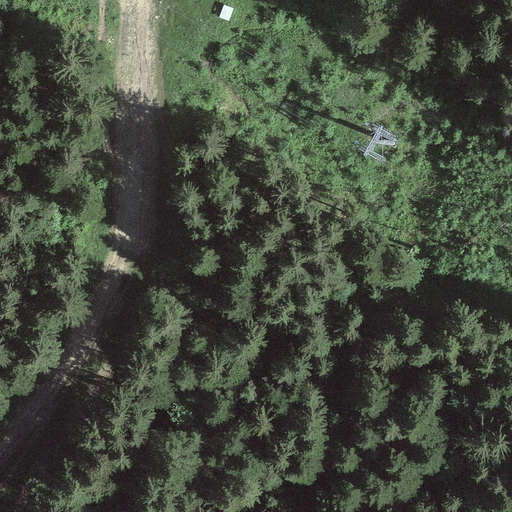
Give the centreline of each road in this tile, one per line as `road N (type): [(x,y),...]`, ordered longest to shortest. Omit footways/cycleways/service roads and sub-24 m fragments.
road 1 (track): [(0,457),(65,374),(95,317),(117,196)]
road 2 (track): [(117,196),(140,118),(138,0)]
